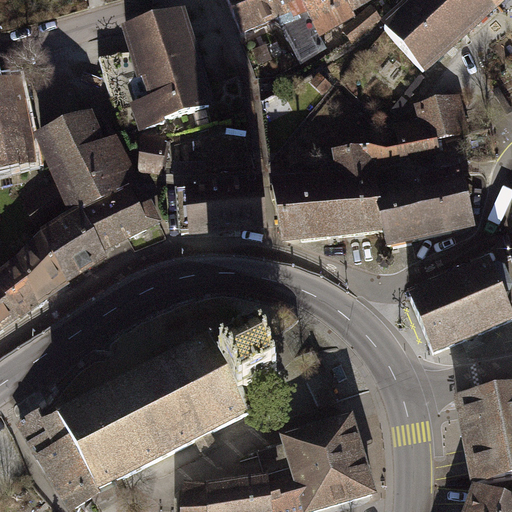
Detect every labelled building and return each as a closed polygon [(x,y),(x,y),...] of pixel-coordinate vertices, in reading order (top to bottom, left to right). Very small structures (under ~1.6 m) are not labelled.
[(314,40),(320,36),(299,0),(227,0),(242,34),(276,19),(284,22),(306,61),(320,53),(314,40)] [(351,12),(344,0),(299,0),(320,36),(354,17),(351,12)] [(344,0),(351,12),(368,1),(367,0),(344,0)] [(458,43),(497,7),(490,0),(420,0),(420,1),(458,43)] [(424,73),(458,43),(420,1),(386,31),(424,73)] [(374,10),(359,23),(366,31),(381,18),(374,10)] [(136,105),(144,131),(165,125),(165,122),(210,109),(203,84),(195,60),(194,60),(181,19),(128,34),(142,79),(149,77),(156,99),(136,105)] [(353,43),(366,31),(359,23),(345,34),(353,43)] [(324,95),(332,87),(320,76),(312,85),(324,95)] [(17,86),(0,89),(0,171),(23,167),(29,141),(17,86)] [(402,150),(438,142),(465,135),(455,100),(419,108),(423,124),(396,129),(402,150)] [(83,216),(128,192),(130,190),(127,178),(130,173),(128,168),(114,142),(103,147),(91,121),(67,130),(43,141),(60,182),(26,206),(38,230),(70,205),(76,218),(83,216)] [(145,150),(142,171),(161,174),(166,138),(158,138),(157,141),(143,139),(142,150),(145,150)] [(438,142),(402,150),(390,153),(371,151),(372,168),(388,166),(440,154),(438,142)] [(337,182),(273,187),(274,192),(272,193),(273,201),(276,206),(283,239),(284,239),(285,240),(286,239),(287,238),(301,236),(302,243),(384,232),(378,196),(372,168),(371,151),(336,154),(337,182)] [(378,196),(384,232),(389,248),(454,233),(473,224),(461,172),(378,196)] [(263,186),(180,193),(182,236),(265,229),(263,186)] [(83,216),(102,252),(158,224),(149,205),(137,211),(128,192),(83,216)] [(45,238),(69,282),(104,259),(102,252),(83,216),(76,218),(45,238)] [(20,265),(38,302),(54,292),(56,295),(70,286),(68,283),(69,282),(45,238),(20,265)] [(20,265),(0,290),(19,315),(38,302),(20,265)] [(411,302),(434,356),(511,322),(511,313),(506,298),(509,297),(511,292),(504,274),(499,272),(495,274),(492,267),(411,302)] [(40,306),(56,295),(54,292),(38,302),(40,306)] [(0,327),(16,316),(0,293),(0,327)] [(22,319),(40,306),(38,302),(19,315),(22,319)] [(257,336),(255,339),(222,356),(214,339),(215,336),(211,335),(210,338),(44,422),(42,412),(22,425),(75,510),(82,507),(86,511),(95,501),(94,499),(95,499),(98,503),(115,494),(111,486),(250,415),(252,416),(254,413),(251,411),(242,395),(275,379),(279,379),(280,375),(276,373),(271,364),(269,363),(267,359),(264,353),(264,349),(259,340),(261,337),(257,336)] [(476,487),(511,479),(511,392),(458,403),(476,487)] [(268,483),(209,492),(209,511),(317,511),(373,496),(351,422),(286,441),(288,448),(291,459),(263,467),(268,483)] [(291,459),(288,448),(260,456),(263,467),(291,459)] [(209,511),(209,492),(185,491),(184,511),(209,511)] [(470,511),(511,511),(511,503),(478,491),(470,511)]
